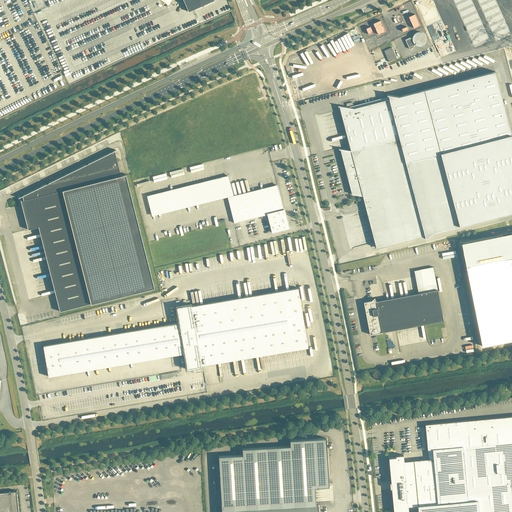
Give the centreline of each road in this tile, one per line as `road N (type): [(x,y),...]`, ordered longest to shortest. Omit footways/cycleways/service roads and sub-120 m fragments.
road 1 (secondary): [(0,170),(258,48)]
road 2 (secondary): [(255,40),(0,160)]
road 3 (unclassified): [(356,437),(299,163)]
road 4 (unclassified): [(40,511),(0,294)]
road 5 (unknown): [(177,368),(46,385),(35,336)]
road 6 (unknown): [(184,23),(75,71),(65,58)]
road 7 (unclassified): [(299,163),(265,45)]
road 8 (unknown): [(65,58),(177,8)]
road 9 (unclassified): [(258,48),(299,163)]
